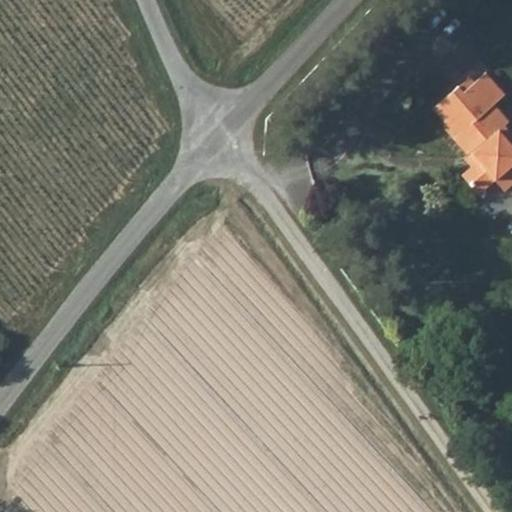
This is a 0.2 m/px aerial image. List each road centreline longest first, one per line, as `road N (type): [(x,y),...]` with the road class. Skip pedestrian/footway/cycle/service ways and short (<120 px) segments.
road 1 (track): [(209,142),(288,226),(494,511)]
road 2 (unclassified): [(0,400),(209,142)]
road 3 (unclassified): [(209,142),(343,0)]
road 4 (unclassified): [(209,142),(141,0)]
